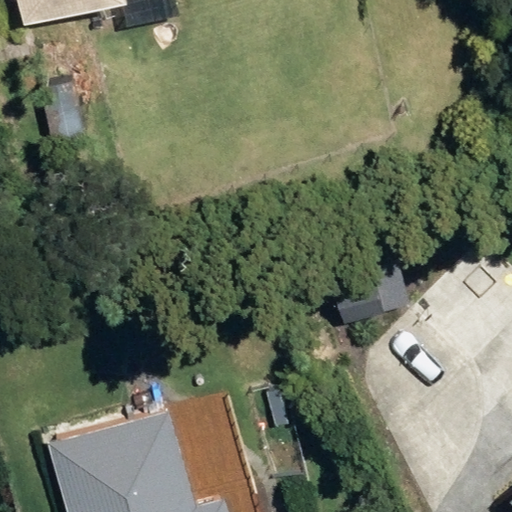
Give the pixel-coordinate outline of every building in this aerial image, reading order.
[(33,244),(46,281),(74,271),(63,234),(33,244)] [(408,240),(340,262),(356,311),(424,289),(408,240)] [(288,300),(246,303),(250,348),(291,344),(288,300)] [(38,433),(60,511),(219,511),(211,482),(182,489),(156,400),(38,433)] [(497,511),(511,511),(511,471),(497,487),(510,499),(497,511)]
